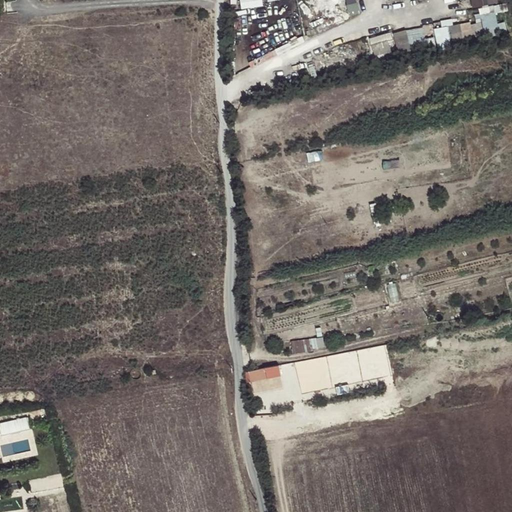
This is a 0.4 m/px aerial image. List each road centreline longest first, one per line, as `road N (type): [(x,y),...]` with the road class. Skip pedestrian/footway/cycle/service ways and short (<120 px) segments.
road 1 (unclassified): [(265,511),(236,339),(215,83),(219,0)]
road 2 (unknown): [(215,83),(386,40)]
road 3 (unknown): [(0,6),(142,0)]
